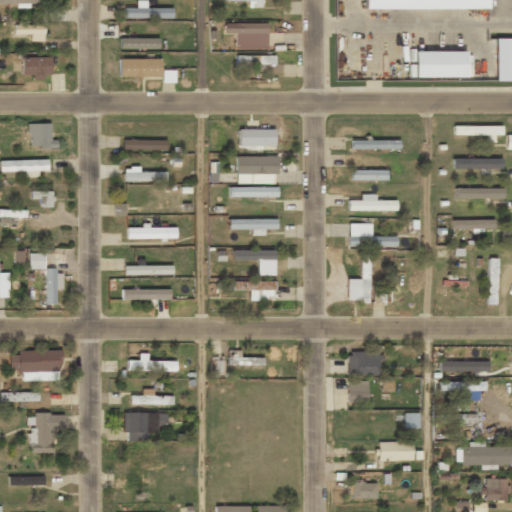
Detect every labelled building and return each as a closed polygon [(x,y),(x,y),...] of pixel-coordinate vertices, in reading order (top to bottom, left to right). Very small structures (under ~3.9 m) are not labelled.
[(260,0),(224,0),(224,1),(247,1),(247,8),(260,8),(260,0)] [(363,0),(364,9),(485,9),(485,0),(363,0)] [(123,18),(171,18),(171,8),(145,8),(145,1),(135,1),(135,8),(123,8),(123,18)] [(266,23),(223,23),(223,34),(234,34),(234,48),(266,48),(266,23)] [(13,24),(13,36),(28,37),(28,41),(42,41),(43,25),(13,24)] [(157,48),(157,38),(119,38),(119,49),(157,48)] [(493,81),(511,81),(511,38),(494,38),(493,81)] [(463,51),(413,52),(413,78),(463,77),(463,51)] [(235,56),(235,66),(273,65),(273,55),(235,56)] [(50,74),(49,57),(21,57),(21,75),(31,75),(31,80),(42,80),(42,74),(50,74)] [(159,59),(118,59),(118,77),(159,77),(159,59)] [(50,139),(49,123),(26,124),(26,133),(29,133),(29,148),(56,148),(55,139),(50,139)] [(500,126),(452,126),(452,136),(485,135),(485,143),(493,142),(492,136),(500,136),(500,126)] [(237,130),(237,146),(273,145),(272,129),(237,130)] [(164,140),(121,139),(121,149),(164,150),(164,140)] [(398,149),(398,141),(350,140),(350,149),(398,149)] [(234,157),(235,184),(272,183),(272,174),(276,174),(275,156),(234,157)] [(499,159),(451,158),(451,168),(499,169),(499,159)] [(46,160),(0,160),(0,172),(23,171),(23,177),(37,177),(37,171),(46,171),(46,160)] [(165,181),(164,171),(138,172),(137,167),(122,168),(123,182),(165,181)] [(386,170),(350,170),(349,180),(385,181),(386,170)] [(227,197),(276,197),(276,187),(228,187),(227,197)] [(502,188),(453,188),(453,198),(502,199),(502,188)] [(52,191),(30,191),(30,199),(38,199),(38,207),(52,207),(52,191)] [(394,200),(374,201),(374,194),(359,194),(359,200),(346,201),(347,211),(394,211),(394,200)] [(124,204),(112,204),(113,216),(124,216),(124,204)] [(24,210),(0,209),(0,224),(15,225),(15,218),(24,218),(24,210)] [(275,219),(227,219),(226,230),(250,230),(250,235),(262,236),(262,229),(275,229),(275,219)] [(492,219),(450,220),(450,230),(492,229),(492,219)] [(394,247),(395,237),(369,236),(369,224),(347,223),(347,246),(394,247)] [(174,226),(139,227),(139,228),(125,228),(125,239),(174,238),(174,226)] [(273,250),(230,250),(230,260),(256,260),(255,275),(273,276),(273,250)] [(13,251),(13,264),(23,263),(22,251),(13,251)] [(27,269),(43,269),(43,253),(27,253),(27,269)] [(345,302),(367,302),(367,255),(359,255),(358,279),(346,279),(345,302)] [(494,305),(496,259),(486,258),(485,304),(494,305)] [(170,274),(170,265),(143,266),(143,259),(135,259),(135,266),(122,266),(122,275),(170,274)] [(44,304),(54,304),(54,290),(61,290),(61,270),(44,270),(44,304)] [(273,282),(230,281),(230,290),(248,290),(247,299),(273,299),(273,282)] [(168,299),(168,289),(120,290),(120,300),(168,299)] [(58,350),(16,350),(16,355),(7,355),(7,373),(59,372),(58,350)] [(346,375),(380,376),(381,352),(346,351),(346,375)] [(125,371),(174,372),(174,361),(145,360),(145,354),(136,354),(136,360),(126,360),(125,371)] [(437,371),(486,372),(486,361),(437,361),(437,371)] [(211,377),(221,377),(221,363),(212,363),(211,377)] [(391,380),(380,380),(380,392),(391,392),(391,380)] [(365,381),(345,381),(345,405),(365,405),(365,381)] [(483,381),(437,382),(437,391),(459,391),(459,401),(478,400),(477,391),(483,391),(483,381)] [(171,396),(151,396),(152,389),(140,389),(140,396),(129,395),(129,404),(171,405),(171,396)] [(0,392),(0,401),(37,401),(37,392),(0,392)] [(125,441),(146,441),(146,433),(155,433),(156,425),(165,425),(165,413),(121,412),(121,433),(125,433),(125,441)] [(51,453),(51,442),(56,442),(56,430),(62,430),(62,414),(30,413),(30,453),(51,453)] [(417,413),(402,413),(402,429),(418,428),(417,413)] [(474,414),(439,414),(439,423),(474,423),(474,414)] [(410,460),(410,441),(376,442),(377,461),(410,460)] [(482,446),(482,442),(466,442),(466,448),(454,448),(454,464),(478,465),(478,470),(494,470),(494,465),(508,465),(508,447),(482,446)] [(154,461),(154,444),(125,445),(125,468),(138,467),(137,461),(154,461)] [(7,485),(42,485),(42,476),(7,477),(7,485)] [(374,498),(374,484),(361,484),(361,479),(349,480),(350,498),(374,498)] [(480,500),(506,501),(506,479),(483,479),(483,488),(481,488),(480,500)] [(466,511),(467,502),(453,501),(452,511),(466,511)] [(483,511),(483,503),(471,503),(471,511),(483,511)]
